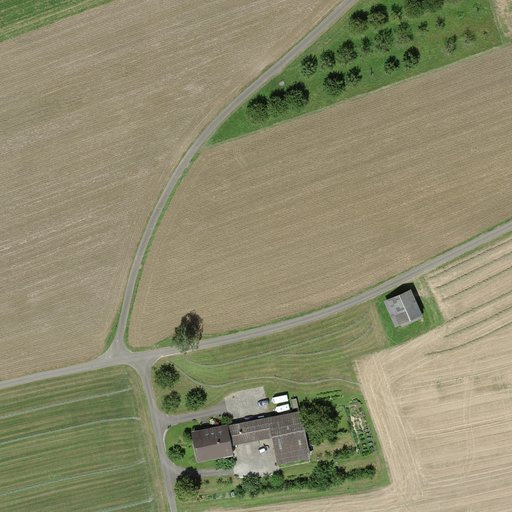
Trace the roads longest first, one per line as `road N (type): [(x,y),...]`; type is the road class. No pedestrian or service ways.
road 1 (unclassified): [(349,0),(180,165),(138,256),(114,361)]
road 2 (unclassified): [(511,224),(334,311),(114,361)]
road 3 (track): [(141,357),(172,511)]
